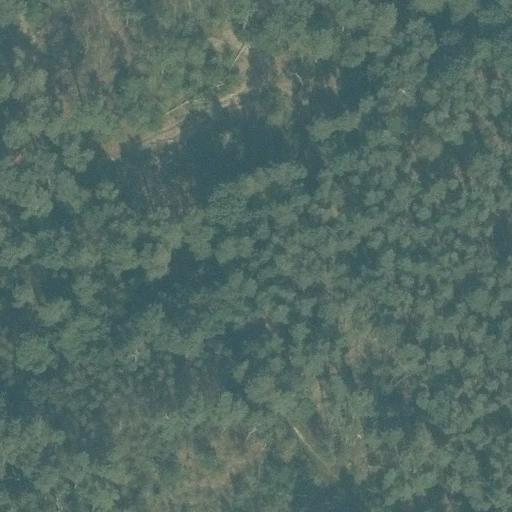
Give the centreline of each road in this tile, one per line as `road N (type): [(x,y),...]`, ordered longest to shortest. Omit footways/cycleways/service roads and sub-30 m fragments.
road 1 (track): [(361,511),(176,276)]
road 2 (track): [(134,312),(0,147)]
